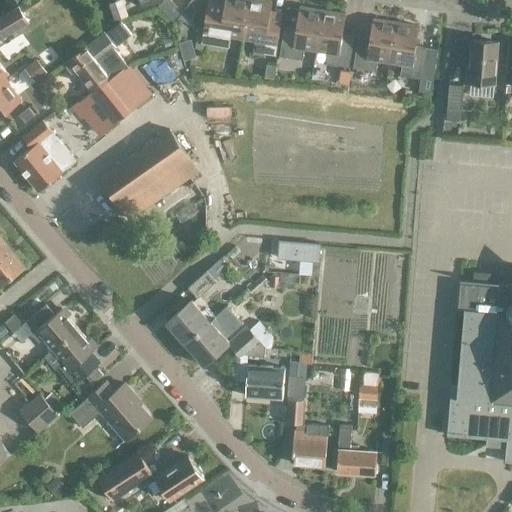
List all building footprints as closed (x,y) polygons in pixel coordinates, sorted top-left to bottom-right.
[(194,0),(189,0),(183,11),(191,16),(200,3),(194,0)] [(230,36),(242,38),(248,0),(224,0),(224,2),(219,1),(217,13),(206,11),(201,43),(228,47),(230,36)] [(262,0),(248,0),(242,38),(254,40),(253,51),(275,55),(280,23),(268,21),(271,1),(262,0)] [(18,6),(0,16),(0,37),(27,22),(18,6)] [(316,50),(322,10),(299,6),(296,26),(284,24),(279,55),(301,59),(303,48),(316,50)] [(345,13),(322,10),(316,50),(328,52),(326,63),(348,67),(354,35),(342,33),(345,13)] [(389,61),(395,22),(373,18),(369,38),(357,36),(352,67),(375,71),(377,59),(389,61)] [(418,25),(395,22),(389,61),(401,63),(399,75),(422,79),(427,47),(415,45),(418,25)] [(124,61),(113,47),(116,45),(104,31),(74,54),(67,60),(75,69),(89,88),(124,61)] [(191,37),(179,41),(184,58),(196,55),(191,37)] [(494,83),(497,41),(471,39),(468,81),(494,83)] [(128,66),(124,61),(89,88),(93,92),(79,103),(77,101),(72,105),(81,116),(86,112),(102,132),(150,94),(127,66),(128,66)] [(0,114),(21,98),(3,76),(7,73),(0,64),(0,114)] [(461,109),(463,85),(449,83),(447,108),(461,109)] [(14,159),(38,190),(62,170),(75,160),(43,119),(22,136),(31,146),(14,159)] [(129,219),(198,170),(169,128),(100,177),(129,219)] [(0,286),(25,266),(0,234),(0,286)] [(318,261),(319,245),(279,241),(278,257),(318,261)] [(198,296),(217,280),(207,269),(189,285),(198,296)] [(253,282),(247,287),(252,293),(267,280),(262,274),(253,282)] [(511,282),(503,282),(503,287),(499,287),(499,286),(473,284),(473,283),(459,282),(457,311),(463,312),(457,385),(451,384),(446,434),(506,439),(504,461),(511,461),(511,282)] [(166,321),(185,343),(215,316),(206,306),(201,310),(192,299),(166,321)] [(44,337),(53,348),(78,328),(61,308),(54,313),(45,303),(22,323),(38,342),(44,337)] [(14,313),(4,321),(12,331),(22,323),(14,313)] [(215,316),(185,343),(203,364),(229,341),(219,330),(223,326),(215,316)] [(78,328),(53,348),(62,359),(57,364),(73,383),(94,365),(96,363),(88,353),(94,347),(78,328)] [(282,398),(284,367),(247,364),(248,354),(265,357),(265,346),(249,328),(230,345),(236,353),(234,352),(232,378),(247,380),(245,395),(282,398)] [(302,423),(305,376),(289,375),(285,422),(302,423)] [(69,412),(82,426),(101,410),(125,439),(150,417),(132,396),(134,394),(124,382),(114,391),(105,381),(69,412)] [(376,398),(377,385),(359,383),(358,397),(376,398)] [(39,392),(29,401),(48,422),(58,413),(39,392)] [(37,431),(48,422),(29,401),(19,409),(37,431)] [(325,465),(329,425),(307,423),(307,431),(294,430),(292,462),(325,465)] [(375,474),(377,451),(357,450),(358,445),(350,445),(351,424),(340,423),(336,471),(375,474)] [(394,459),(395,435),(383,435),(383,458),(394,459)] [(2,444),(0,444),(0,462),(11,454),(2,444)] [(139,451),(98,477),(113,499),(153,473),(139,451)] [(170,500),(204,477),(201,472),(202,471),(199,466),(197,466),(189,455),(155,477),(156,479),(149,483),(152,488),(159,483),(170,500)] [(57,475),(46,485),(56,495),(66,485),(57,475)]
